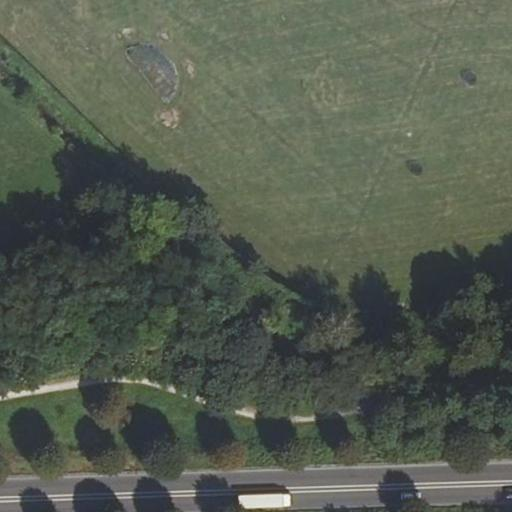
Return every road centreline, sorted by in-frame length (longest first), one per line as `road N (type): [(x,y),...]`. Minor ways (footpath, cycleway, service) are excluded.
road 1 (track): [(511,377),(413,384),(339,418),(256,414),(159,376),(0,396)]
road 2 (primary): [(511,482),(0,500)]
